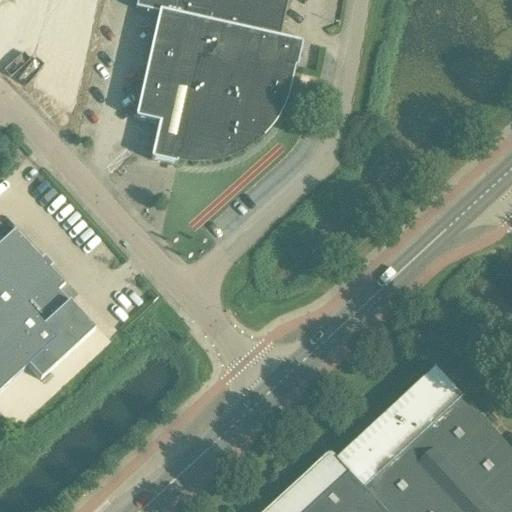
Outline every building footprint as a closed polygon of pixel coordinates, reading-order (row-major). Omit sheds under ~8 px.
[(97,0),(52,0),(49,12),(93,22),(97,0)] [(280,96),(281,94),(286,70),(296,72),(301,46),(278,41),(286,0),(136,0),(134,11),(158,17),(135,121),(158,127),(150,162),(176,168),(178,159),(187,160),(195,160),(204,160),(212,158),(221,156),(228,154),(236,150),(242,147),(249,142),(255,137),(261,131),(266,125),(270,118),(274,111),(277,104),(280,96)] [(93,22),(49,12),(45,33),(88,43),(93,22)] [(88,43),(45,33),(40,54),(83,64),(88,43)] [(83,64),(40,54),(35,76),(71,116),(83,64)] [(0,393),(26,370),(39,383),(94,332),(68,304),(66,306),(56,294),(64,286),(14,232),(0,244),(0,393)] [(330,458),(328,459),(270,511),(511,511),(511,452),(437,372),(346,455),(338,463),(336,460),(333,458),(330,458)]
